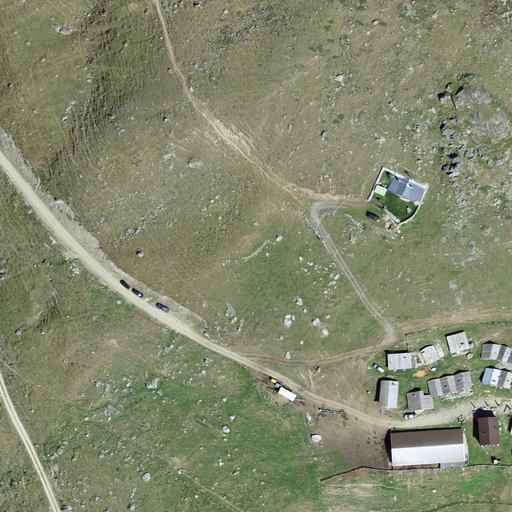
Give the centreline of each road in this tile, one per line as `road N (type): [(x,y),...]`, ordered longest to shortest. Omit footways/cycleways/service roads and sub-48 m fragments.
road 1 (unclassified): [(0,156),(101,272),(237,356),(372,420),(405,424),(511,404)]
road 2 (unclassified): [(56,511),(0,379)]
